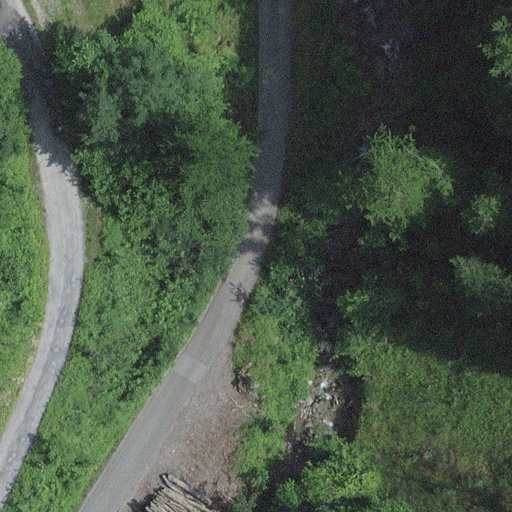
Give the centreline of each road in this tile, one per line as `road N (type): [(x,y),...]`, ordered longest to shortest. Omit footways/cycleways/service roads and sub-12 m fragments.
road 1 (unclassified): [(283,0),(267,191),(191,420),(126,511)]
road 2 (track): [(0,475),(66,321),(70,210),(44,95),(7,0)]
